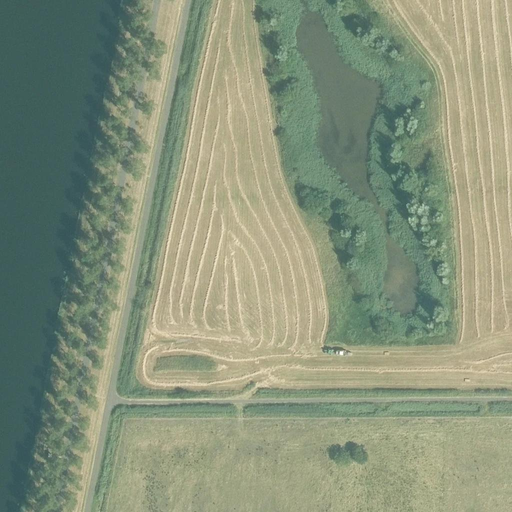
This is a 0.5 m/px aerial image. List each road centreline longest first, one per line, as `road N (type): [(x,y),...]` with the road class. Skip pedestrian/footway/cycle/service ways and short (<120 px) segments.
road 1 (unclassified): [(55,511),(157,0)]
road 2 (unclassified): [(110,408),(192,0)]
road 3 (unclassified): [(110,408),(511,403)]
